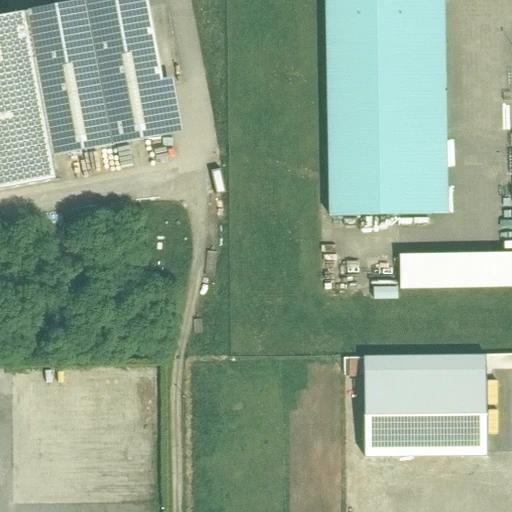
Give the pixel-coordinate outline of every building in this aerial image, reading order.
[(148,0),(74,0),(28,8),(54,153),(183,130),(173,76),(162,78),(148,0)] [(324,0),(329,217),(448,214),(443,0),(324,0)] [(24,8),(0,12),(0,186),(55,177),(24,8)] [(511,251),(398,253),(399,289),(511,287),(511,251)] [(486,368),(363,370),(365,457),(487,455),(486,368)]
